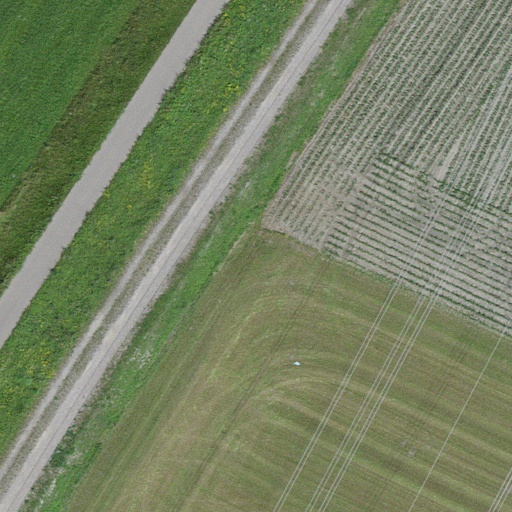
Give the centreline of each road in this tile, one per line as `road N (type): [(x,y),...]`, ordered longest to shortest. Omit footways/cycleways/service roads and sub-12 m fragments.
road 1 (track): [(318,0),(7,511)]
road 2 (track): [(0,341),(220,0)]
